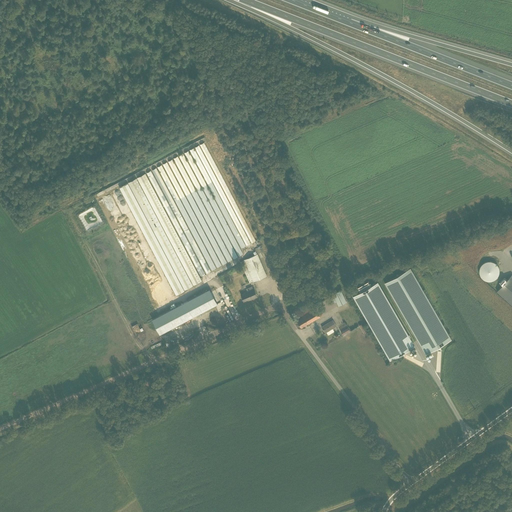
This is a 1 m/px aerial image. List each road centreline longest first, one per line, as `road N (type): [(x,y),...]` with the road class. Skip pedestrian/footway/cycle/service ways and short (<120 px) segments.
road 1 (track): [(295,328),(282,308),(266,313),(0,430)]
road 2 (motorway): [(234,0),(390,78),(511,152)]
road 3 (motorway): [(243,0),(511,103)]
road 4 (unclassified): [(409,482),(295,328)]
road 5 (motorway): [(511,85),(349,22)]
road 6 (motorway): [(511,65),(349,22)]
road 7 (unclassified): [(409,482),(511,404)]
